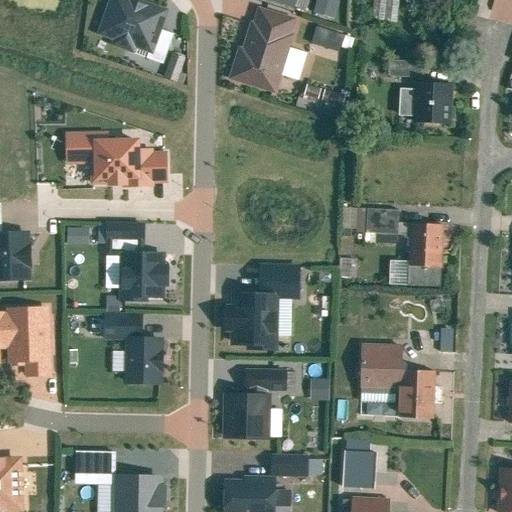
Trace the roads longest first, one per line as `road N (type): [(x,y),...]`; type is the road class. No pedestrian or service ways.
road 1 (residential): [(465,511),(484,160)]
road 2 (residential): [(194,422),(200,210)]
road 3 (residential): [(200,210),(204,0)]
road 4 (residential): [(49,212),(200,210)]
road 5 (residential): [(52,423),(194,422)]
